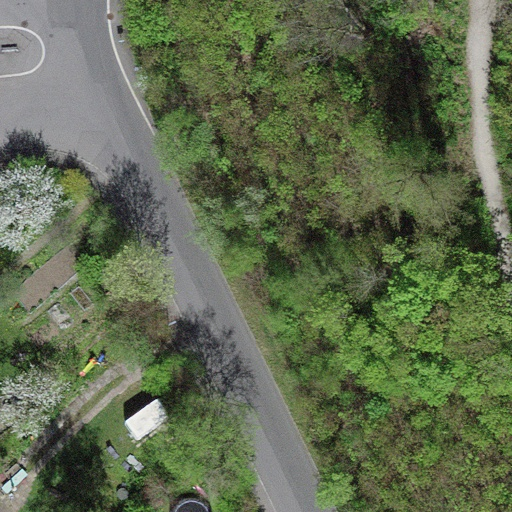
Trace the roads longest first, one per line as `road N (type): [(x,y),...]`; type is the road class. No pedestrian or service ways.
road 1 (residential): [(305,511),(107,104),(80,11)]
road 2 (track): [(476,0),(471,18),(488,165),(511,254)]
